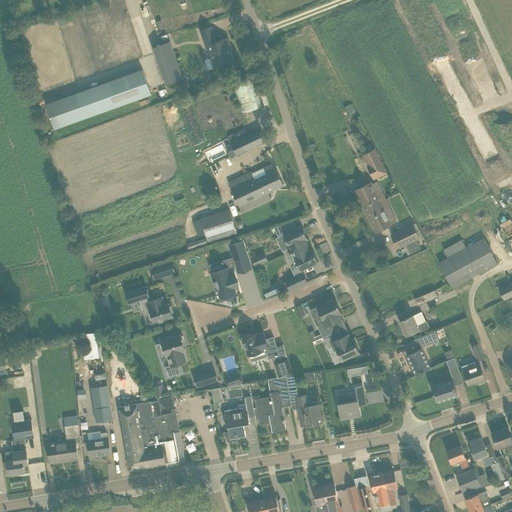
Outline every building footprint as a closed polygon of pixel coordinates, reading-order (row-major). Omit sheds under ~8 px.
[(200,30),(205,46),(208,45),(209,48),(209,49),(215,67),(219,66),(219,68),(224,66),(223,65),(233,61),(228,46),(230,45),(228,37),(217,41),(211,26),(200,30)] [(152,47),(166,85),(183,79),(170,41),(152,47)] [(142,69),(46,104),(54,129),(151,94),(142,69)] [(254,78),(233,85),(241,113),(262,107),(254,78)] [(231,143),(236,155),(266,140),(261,129),(231,143)] [(367,165),(374,179),(386,173),(375,149),(363,155),(368,165),(367,165)] [(244,184),(231,190),(241,210),(238,211),(239,213),(241,212),(242,212),(271,198),(268,192),(283,185),(276,169),(274,170),(272,164),(263,168),(266,173),(254,179),(251,172),(240,177),(244,184)] [(355,190),(363,207),(379,199),(381,202),(385,199),(382,192),(377,194),(371,182),(355,190)] [(379,199),(363,207),(375,232),(391,224),(386,214),(391,212),(385,199),(381,202),(379,199)] [(200,219),(208,242),(237,233),(229,209),(200,219)] [(498,222),(505,238),(511,234),(511,222),(510,217),(498,222)] [(305,239),(307,238),(301,225),(296,228),(293,221),(274,227),(278,237),(283,234),(287,243),(285,244),(287,248),(283,250),(285,255),(307,244),(305,239)] [(405,244),(409,251),(419,246),(417,240),(423,237),(416,222),(391,234),(398,248),(405,244)] [(241,238),(228,242),(235,261),(247,257),(241,238)] [(438,262),(452,287),(496,263),(482,238),(465,248),(461,239),(443,249),(448,257),(438,262)] [(307,244),(285,255),(287,259),(291,257),(293,262),(295,261),(300,270),(318,262),(312,249),(310,250),(307,244)] [(180,257),(182,268),(189,267),(187,256),(180,257)] [(162,276),(159,266),(151,268),(154,279),(162,276)] [(229,267),(211,273),(217,291),(219,291),(220,297),(236,293),(234,288),(239,287),(235,272),(231,273),(229,267)] [(164,276),(166,283),(176,280),(173,273),(164,276)] [(289,290),(307,282),(303,273),(285,282),(289,290)] [(511,297),(511,281),(498,288),(504,301),(511,297)] [(260,286),(263,296),(278,292),(276,283),(260,286)] [(169,306),(168,303),(164,304),(161,296),(149,300),(148,297),(149,297),(146,286),(125,293),(129,303),(139,300),(142,312),(150,310),(154,323),(166,320),(165,318),(172,316),(171,312),(173,312),(171,306),(169,306)] [(425,294),(426,294),(428,301),(438,297),(434,290),(425,294)] [(338,329),(335,322),(342,319),(339,314),(341,313),(335,298),(316,307),(321,318),(319,319),(321,323),(317,325),(322,337),(338,329)] [(301,304),(295,307),(299,317),(305,314),(301,304)] [(399,321),(406,336),(418,330),(419,332),(429,327),(426,320),(425,321),(421,311),(412,315),(408,317),(399,321)] [(359,352),(355,343),(354,340),(353,338),(351,339),(348,333),(342,336),(338,329),(322,337),(327,348),(332,346),(334,351),(336,350),(341,361),(359,352)] [(434,331),(422,337),(425,345),(438,340),(434,331)] [(97,332),(85,334),(87,347),(84,348),(85,358),(100,356),(97,332)] [(279,356),(273,336),(266,339),(264,332),(258,334),(257,332),(242,337),(243,339),(241,340),(243,347),(245,346),(248,356),(264,350),(267,359),(279,356)] [(185,350),(185,348),(183,342),(184,341),(182,336),(181,336),(180,334),(172,337),(172,335),(160,339),(166,356),(167,355),(171,369),(166,370),(168,376),(179,373),(176,364),(186,361),(183,350),(185,350)] [(471,346),(478,361),(484,358),(478,343),(471,346)] [(421,348),(407,355),(416,376),(431,369),(421,348)] [(287,357),(274,362),(280,377),(293,372),(287,357)] [(454,357),(446,361),(451,375),(459,372),(454,357)] [(464,376),(467,385),(475,382),(476,384),(486,380),(482,371),(480,364),(475,365),(475,367),(463,372),(464,376)] [(361,365),(356,366),(357,372),(362,371),(363,373),(368,372),(366,365),(361,365)] [(313,371),(304,373),(305,379),(314,378),(313,371)] [(204,384),(201,373),(193,376),(196,386),(204,384)] [(307,395),(303,395),(298,396),(294,374),(286,376),(291,405),(292,409),(299,408),(300,414),(301,414),(302,419),(301,419),(302,426),(301,426),(321,423),(318,401),(308,403),(307,395)] [(291,405),(286,376),(280,377),(276,378),(279,391),(271,392),(271,396),(255,399),(259,424),(270,422),(272,432),(286,429),(284,419),(280,420),(279,412),(283,412),(282,407),(291,405)] [(458,395),(453,380),(450,381),(448,382),(448,381),(440,384),(431,387),(433,392),(436,402),(453,397),(453,396),(455,395),(455,396),(458,395)] [(166,394),(165,382),(156,383),(157,395),(166,394)] [(351,392),(336,395),(337,403),(338,409),(340,419),(360,416),(359,406),(366,405),(362,385),(355,387),(356,392),(351,393),(351,392)] [(106,386),(90,389),(96,423),(112,421),(106,386)] [(254,416),(251,396),(245,398),(245,403),(238,404),(237,406),(237,408),(225,410),(224,410),(227,427),(228,432),(226,432),(227,441),(227,442),(238,440),(238,439),(237,440),(237,438),(245,436),(243,424),(249,423),(248,417),(254,416)] [(150,402),(136,404),(141,429),(140,429),(143,444),(146,449),(148,466),(165,463),(179,460),(173,431),(179,430),(175,408),(171,409),(172,412),(167,413),(161,414),(160,408),(174,406),(173,397),(150,401),(150,402)] [(141,429),(136,404),(136,403),(119,406),(130,470),(148,466),(146,449),(143,444),(140,429),(141,429)] [(48,444),(49,452),(51,462),(60,461),(60,459),(65,458),(65,460),(77,458),(76,448),(74,441),(80,440),(77,417),(64,419),(65,426),(64,426),(67,442),(48,444)] [(34,437),(32,419),(12,422),(14,440),(34,437)] [(492,433),(496,442),(498,447),(505,445),(508,453),(511,451),(511,442),(511,440),(507,427),(492,433)] [(102,439),(87,441),(88,447),(90,457),(111,454),(108,438),(107,438),(106,432),(101,433),(102,439)] [(468,442),(471,452),(474,458),(481,455),(485,466),(497,462),(496,457),(492,448),(487,450),(481,437),(468,442)] [(459,460),(462,468),(468,465),(461,445),(446,451),(451,463),(459,460)] [(28,464),(26,449),(5,452),(8,474),(24,472),(23,465),(28,464)] [(511,467),(511,465),(507,453),(503,455),(509,469),(511,467)] [(496,457),(502,474),(509,471),(503,455),(496,457)] [(452,476),(459,493),(479,485),(472,468),(452,476)] [(394,471),(383,473),(390,504),(396,503),(394,496),(393,488),(397,487),(394,471)] [(390,504),(383,473),(373,475),(375,484),(377,491),(381,490),(384,505),(381,506),(382,511),(391,511),(390,505),(390,504)] [(503,482),(503,481),(495,483),(497,488),(498,490),(505,487),(505,486),(503,482)] [(339,506),(334,484),(324,486),(329,511),(344,511),(343,505),(339,506)] [(360,503),(355,485),(347,487),(352,505),(360,503)] [(329,511),(324,486),(314,488),(318,511),(329,511)] [(373,511),(366,486),(357,488),(362,511),(373,511)] [(500,492),(503,499),(511,495),(509,488),(500,492)] [(465,498),(470,511),(483,507),(480,500),(488,497),(486,490),(465,498)] [(399,495),(403,511),(410,510),(407,493),(399,495)] [(276,496),(264,499),(266,511),(280,511),(279,509),(282,509),(281,502),(278,502),(276,496)] [(266,511),(264,499),(248,502),(249,511),(266,511)]
